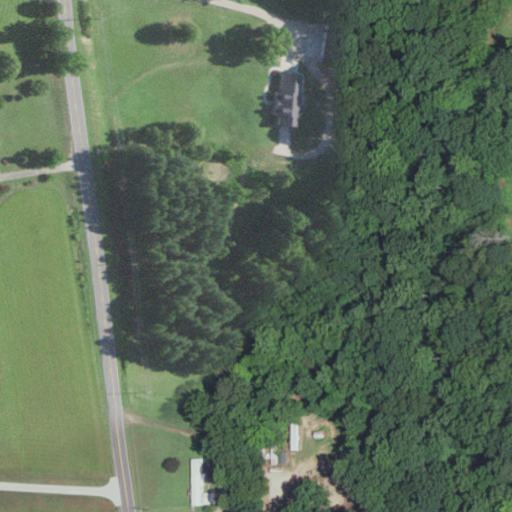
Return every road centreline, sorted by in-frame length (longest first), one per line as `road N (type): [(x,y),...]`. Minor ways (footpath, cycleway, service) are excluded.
road 1 (residential): [(127,511),(65,0)]
road 2 (residential): [(0,483),(124,488)]
